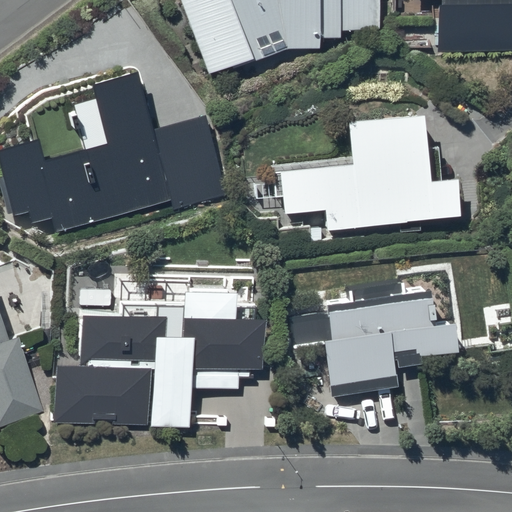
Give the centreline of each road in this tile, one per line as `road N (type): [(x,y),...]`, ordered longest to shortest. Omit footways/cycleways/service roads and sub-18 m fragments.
road 1 (residential): [(15,511),(285,485)]
road 2 (residential): [(285,485),(511,493)]
